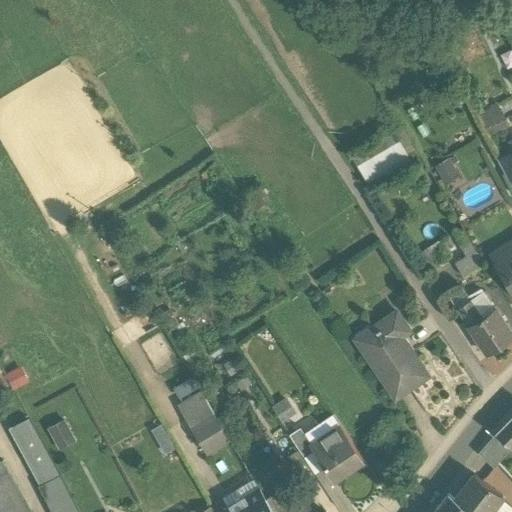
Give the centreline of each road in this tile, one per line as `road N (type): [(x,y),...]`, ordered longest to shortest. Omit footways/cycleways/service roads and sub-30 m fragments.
road 1 (track): [(501,411),(227,0)]
road 2 (residential): [(511,400),(417,511)]
